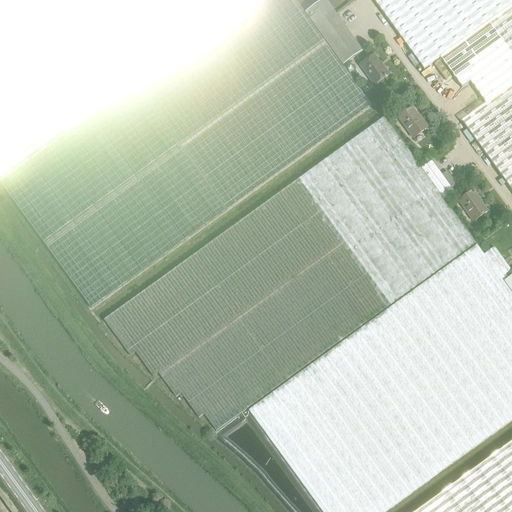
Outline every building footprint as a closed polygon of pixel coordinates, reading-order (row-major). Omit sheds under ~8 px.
[(0,0),(0,177),(36,151),(55,138),(78,121),(111,97),(176,50),(245,0),(0,0)] [(343,66),(305,14),(294,0),(249,0),(224,18),(200,36),(152,70),(114,98),(38,152),(0,179),(0,183),(28,223),(70,281),(91,310),(126,284),(131,281),(154,264),(175,249),(191,237),(215,220),(240,202),(292,164),(314,148),(372,106),(343,66)] [(324,0),(323,0),(305,14),(343,66),(362,52),(359,47),(324,0)] [(511,0),(372,0),(424,70),(440,59),(489,24),(511,5),(511,0)] [(462,123),(511,192),(511,5),(489,24),(511,56),(511,86),(486,105),(462,123)] [(511,56),(489,24),(440,59),(462,89),(470,83),(486,105),(511,86),(511,56)] [(374,87),(389,76),(383,66),(382,67),(374,56),(359,66),(374,87)] [(412,139),(428,128),(422,120),(421,121),(412,109),(398,119),(412,139)] [(463,228),(445,204),(421,169),(409,152),(384,118),(368,130),(327,159),(258,209),(160,281),(143,292),(133,300),(110,316),(104,320),(110,329),(120,342),(125,348),(131,357),(136,353),(148,370),(153,377),(159,374),(167,385),(172,392),(176,398),(182,394),(194,411),(199,418),(204,414),(209,421),(217,432),(265,396),(287,381),(296,374),(307,366),(329,350),(343,340),(354,332),(385,310),(425,280),(446,266),(475,245),(463,228)] [(431,162),(421,169),(445,204),(456,196),(431,162)] [(473,222),(487,212),(479,201),(480,200),(473,191),(459,202),(473,222)] [(511,294),(504,283),(511,276),(511,273),(505,264),(494,248),(483,255),(477,246),(389,310),(312,365),(287,383),(249,411),(289,466),(322,511),(386,511),(407,497),(432,479),(445,469),(511,420),(511,294)] [(511,511),(511,443),(418,511),(511,511)]
